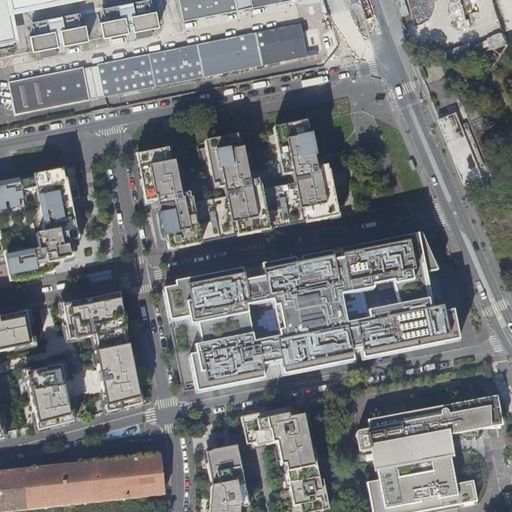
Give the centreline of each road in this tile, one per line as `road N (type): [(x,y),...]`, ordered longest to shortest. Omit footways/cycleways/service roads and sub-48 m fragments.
road 1 (residential): [(511,339),(169,412)]
road 2 (residential): [(453,214),(141,279)]
road 3 (unclassified): [(110,120),(394,65)]
road 4 (residential): [(169,412),(0,449)]
road 5 (residential): [(110,120),(141,279)]
road 6 (secondary): [(453,214),(394,65)]
road 7 (residential): [(0,308),(141,279)]
road 8 (secondary): [(511,339),(453,214)]
road 9 (residential): [(141,279),(169,412)]
